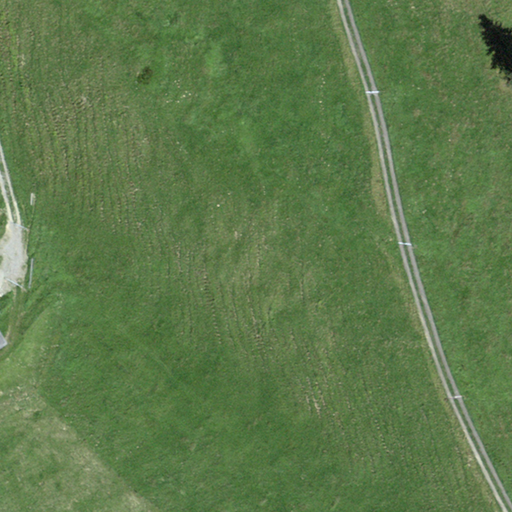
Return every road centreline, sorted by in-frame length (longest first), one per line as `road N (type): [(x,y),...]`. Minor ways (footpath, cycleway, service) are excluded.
road 1 (unclassified): [(509,511),(429,327),(343,0)]
road 2 (track): [(19,275),(18,226),(0,149)]
